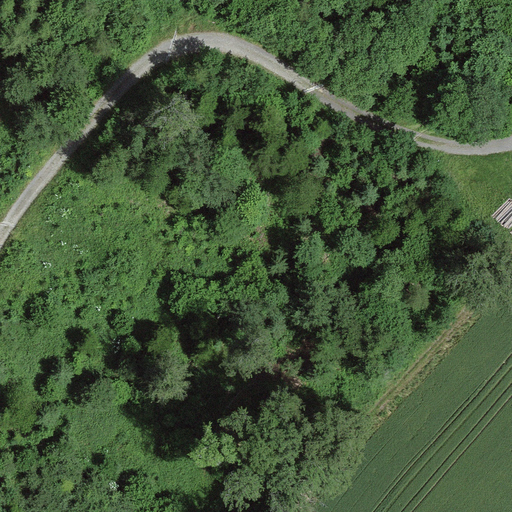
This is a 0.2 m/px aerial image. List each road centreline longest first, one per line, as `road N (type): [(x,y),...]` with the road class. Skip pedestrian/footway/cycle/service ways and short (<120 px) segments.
road 1 (track): [(511,139),(412,138),(249,52),(201,43),(148,58),(73,126),(0,250)]
road 2 (track): [(283,511),(511,256)]
